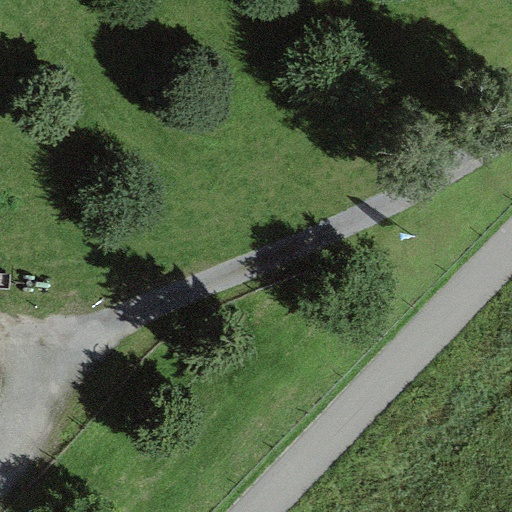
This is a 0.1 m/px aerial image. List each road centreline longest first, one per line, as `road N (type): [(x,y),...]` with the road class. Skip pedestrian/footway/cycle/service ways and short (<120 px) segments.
road 1 (track): [(0,339),(46,351),(91,334),(145,301),(333,234),(511,134)]
road 2 (unclassified): [(258,511),(511,251)]
